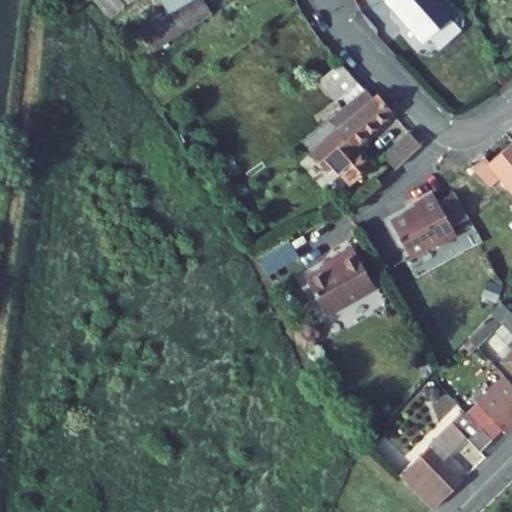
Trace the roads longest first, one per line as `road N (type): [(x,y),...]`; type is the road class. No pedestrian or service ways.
road 1 (residential): [(467,139),(434,126),(323,0)]
road 2 (residential): [(467,139),(367,214)]
